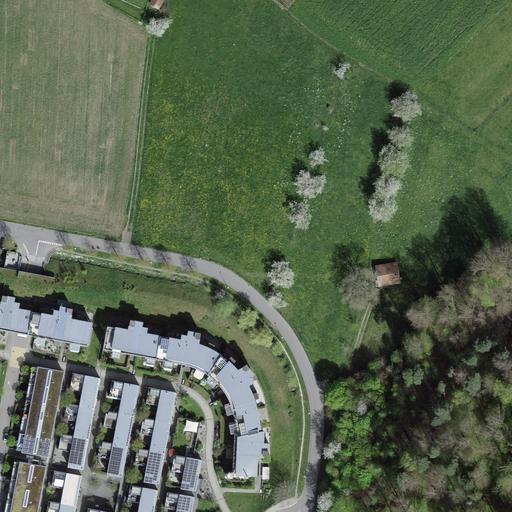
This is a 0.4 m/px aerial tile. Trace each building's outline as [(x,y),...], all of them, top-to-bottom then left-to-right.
[(162,0),(152,0),(150,4),(158,9),(162,0)] [(395,264),(378,267),(381,284),(398,282),(395,264)] [(32,312),(33,306),(27,305),(26,311),(18,309),(19,304),(13,303),(14,298),(3,296),(1,306),(0,305),(0,329),(28,334),(32,312)] [(87,345),(92,323),(83,321),(84,315),(78,314),(77,320),(70,319),(72,309),(61,307),(60,311),(55,310),(54,316),(46,314),(47,308),(40,307),(39,313),(32,312),(28,334),(87,345)] [(103,349),(156,358),(160,336),(161,330),(155,329),(154,335),(146,333),(147,328),(141,327),(142,322),(131,320),(129,330),(123,329),(124,323),(117,322),(116,328),(108,326),(103,349)] [(221,356),(212,350),(215,345),(209,342),(206,347),(199,344),(200,333),(189,331),(188,336),(182,335),(182,340),(174,339),(174,332),(168,331),(167,337),(160,336),(156,358),(183,364),(194,367),(204,371),(207,374),(221,356)] [(207,374),(217,382),(223,388),(226,394),(231,404),(234,414),(257,409),(253,400),(259,398),(257,392),(252,394),(248,384),(252,382),(249,376),(253,374),(246,364),(237,370),(232,364),(236,360),(231,356),(227,360),(221,356),(207,374)] [(35,384),(60,389),(63,372),(38,367),(35,384)] [(80,405),(94,408),(100,378),(73,373),(70,389),(83,391),(80,405)] [(119,413),(134,416),(140,386),(112,380),(109,396),(122,399),(119,413)] [(60,389),(35,384),(32,401),(57,405),(60,389)] [(157,420),(170,423),(176,393),(149,387),(146,403),(159,406),(157,420)] [(57,405),(32,401),(29,417),(54,422),(57,405)] [(80,405),(67,403),(64,419),(77,421),(74,436),(88,438),(94,408),(80,405)] [(257,409),(234,414),(237,431),(235,432),(233,474),(236,474),(237,479),(245,480),(245,474),(256,475),(257,454),(268,455),(268,443),(262,443),(263,431),(259,432),(259,429),(260,428),(257,409)] [(119,413),(107,410),(103,426),(116,429),(113,443),(128,446),(134,416),(119,413)] [(54,422),(29,417),(26,434),(50,438),(54,422)] [(164,453),(170,423),(157,420),(143,417),(140,433),(153,436),(150,450),(164,453)] [(198,431),(199,420),(187,419),(186,429),(198,431)] [(74,436),(61,433),(58,449),(71,452),(68,466),(83,469),(88,438),(74,436)] [(50,438),(26,434),(23,451),(47,455),(50,438)] [(113,443),(101,441),(98,456),(111,459),(108,473),(122,476),(128,446),(113,443)] [(159,484),(164,453),(150,450),(138,448),(135,463),(147,466),(144,481),(159,484)] [(181,488),(196,490),(201,460),(175,455),(172,471),(184,473),(181,488)] [(17,479),(42,484),(45,467),(32,464),(32,459),(20,457),(18,466),(19,467),(17,479)] [(62,503),(76,506),(81,475),(54,470),(52,486),(64,488),(62,503)] [(42,484),(17,479),(13,504),(37,508),(42,484)] [(138,511),(153,511),(158,490),(130,485),(127,500),(141,503),(138,511)] [(177,511),(191,511),(194,497),(167,492),(164,507),(178,510),(177,511)] [(74,511),(76,506),(62,503),(49,501),(46,511),(74,511)]
